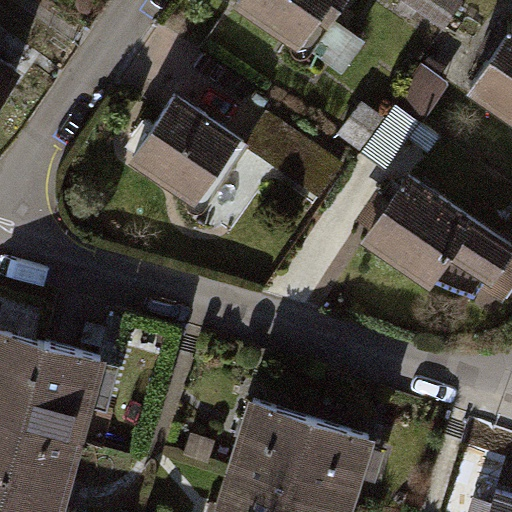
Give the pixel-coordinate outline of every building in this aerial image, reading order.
[(230,0),(290,41),(318,0),(230,0)] [(401,0),(437,24),(452,0),(401,0)] [(481,55),(462,82),(511,115),(511,21),(506,18),(497,32),(487,25),(471,49),(481,55)] [(0,82),(10,67),(0,60),(0,82)] [(166,91),(125,153),(188,195),(229,133),(166,91)] [(333,159),(259,110),(237,143),(311,192),(333,159)] [(399,173),(357,235),(422,278),(464,216),(399,173)] [(0,506),(20,511),(47,511),(58,474),(86,379),(93,354),(0,327),(0,506)] [(218,490),(210,511),(335,511),(353,454),(360,432),(247,396),(238,425),(218,490)] [(511,511),(511,496),(490,489),(482,511),(511,511)]
